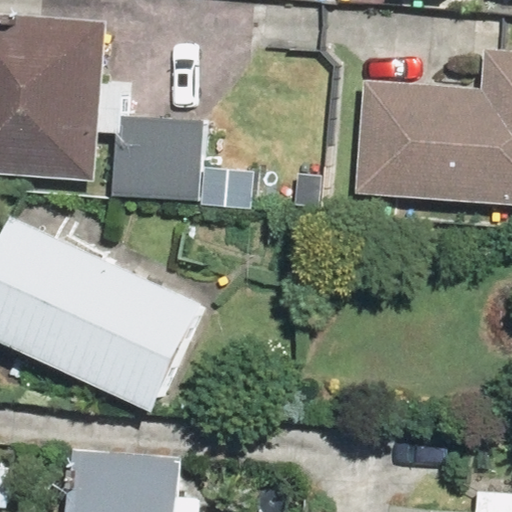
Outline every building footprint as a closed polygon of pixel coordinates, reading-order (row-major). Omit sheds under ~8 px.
[(511,0),(389,0),(390,10),(511,10),(511,0)] [(0,180),(112,185),(117,22),(0,17),(0,180)] [(511,80),(370,74),(365,208),(511,214),(511,80)] [(236,174),(203,173),(206,116),(116,112),(113,196),(235,201),(236,174)] [(224,325),(24,220),(0,264),(0,362),(159,447),(224,325)] [(83,511),(173,511),(178,457),(88,450),(83,511)] [(0,465),(0,503),(9,504),(10,466),(0,465)]
